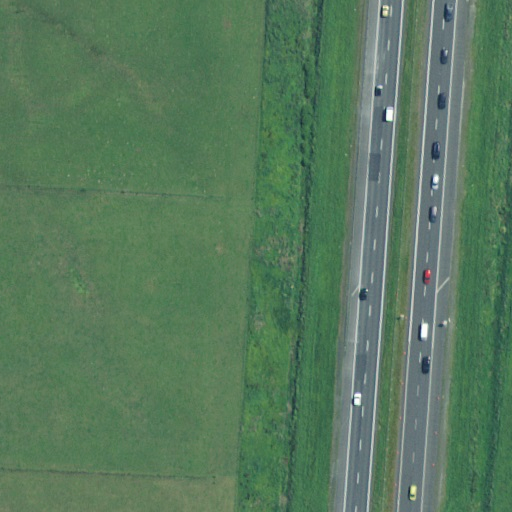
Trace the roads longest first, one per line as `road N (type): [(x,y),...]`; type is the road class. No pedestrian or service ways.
road 1 (motorway): [(452,0),(418,511)]
road 2 (motorway): [(369,511),(399,0)]
